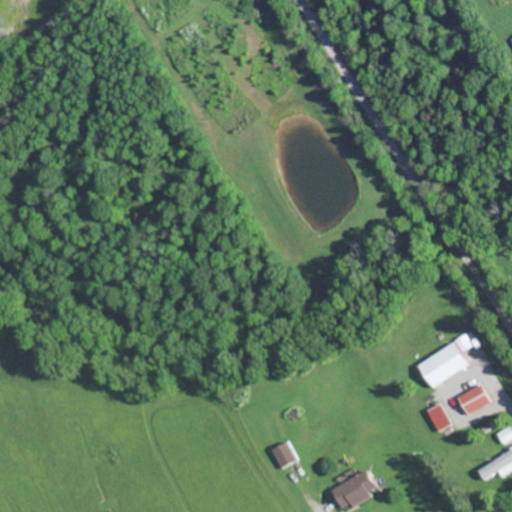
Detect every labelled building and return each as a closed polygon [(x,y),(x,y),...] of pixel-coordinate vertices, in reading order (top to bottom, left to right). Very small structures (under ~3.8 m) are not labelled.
[(419,362),(432,386),(469,365),(462,351),(472,345),(467,335),(419,362)] [(491,401),(481,383),(458,395),(468,413),(491,401)] [(439,430),(453,423),(442,403),(428,410),(439,430)] [(511,438),(511,431),(509,426),(498,432),(503,443),(511,438)] [(298,459),(290,440),(272,448),(280,467),(298,459)] [(502,476),(511,469),(511,461),(511,448),(478,469),(484,479),(498,470),(502,476)] [(342,508),(351,503),(352,505),(379,490),(368,469),(331,489),(342,508)]
